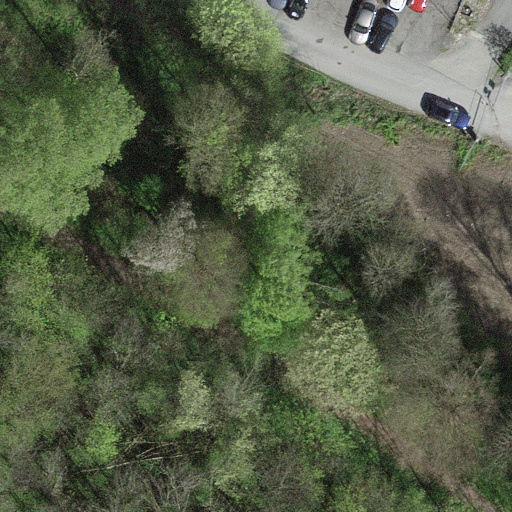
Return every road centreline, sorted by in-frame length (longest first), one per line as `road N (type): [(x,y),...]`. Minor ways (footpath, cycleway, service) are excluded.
road 1 (track): [(0,201),(500,511)]
road 2 (unclassified): [(511,131),(444,106),(239,0)]
